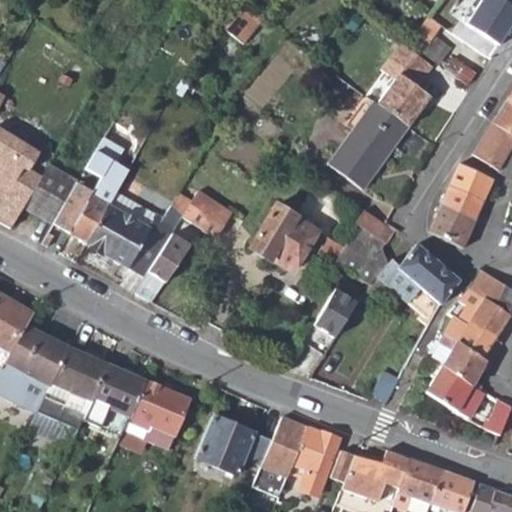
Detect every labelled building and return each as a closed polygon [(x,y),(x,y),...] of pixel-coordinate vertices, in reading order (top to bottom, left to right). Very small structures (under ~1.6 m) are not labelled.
[(439,0),(426,18),(438,27),(445,32),(467,0),(439,0)] [(242,3),(224,27),(245,42),(263,19),(242,3)] [(449,45),(433,34),(421,51),(437,61),(449,45)] [(443,69),(466,84),(474,74),(452,57),(443,69)] [(403,65),(376,102),(409,125),(428,96),(415,87),(422,79),(403,65)] [(404,124),(363,93),(358,90),(348,103),(359,112),(322,161),(358,187),(404,124)] [(511,103),(508,100),(493,124),(511,136),(511,103)] [(511,136),(493,124),(474,156),(499,173),(511,145),(511,136)] [(38,154),(12,138),(0,130),(0,189),(7,194),(0,205),(0,223),(10,229),(22,209),(41,177),(29,169),(38,154)] [(511,145),(499,173),(511,180),(511,145)] [(108,169),(122,177),(133,158),(127,154),(125,158),(118,153),(108,169)] [(492,180),(459,165),(449,186),(483,202),(487,194),(491,182),(492,180)] [(22,209),(50,225),(74,183),(75,182),(47,166),(41,177),(22,209)] [(114,191),(98,181),(91,193),(67,234),(84,243),(114,191)] [(74,183),(50,225),(67,234),(91,193),(74,183)] [(483,202),(449,186),(438,208),(473,223),(483,202)] [(82,245),(141,278),(164,244),(182,217),(183,215),(171,206),(159,223),(150,217),(152,213),(114,191),(84,243),(82,245)] [(191,202),(178,194),(171,206),(183,215),(182,217),(200,229),(213,238),(230,214),(198,192),(191,202)] [(293,271),(317,233),(275,206),(247,250),(267,262),(270,257),(293,271)] [(427,232),(461,247),(473,223),(438,208),(427,232)] [(385,243),(390,229),(368,214),(364,211),(355,225),(357,225),(385,243)] [(365,289),(366,289),(385,267),(378,252),(385,243),(357,225),(342,250),(332,266),(353,279),(365,289)] [(317,257),(332,266),(342,250),(327,240),(317,257)] [(182,255),(164,244),(141,278),(159,289),(182,255)] [(417,287),(439,305),(458,281),(414,244),(399,266),(391,260),(385,267),(366,289),(365,289),(354,307),(360,311),(365,304),(371,308),(385,288),(404,304),(417,287)] [(468,289),(510,317),(511,307),(511,290),(479,269),(468,289)] [(358,290),(347,283),(332,310),(343,316),(358,290)] [(510,317),(468,289),(457,303),(465,308),(458,321),(467,327),(469,322),(495,340),(510,317)] [(0,366),(23,328),(32,314),(0,295),(0,366)] [(469,322),(467,327),(458,321),(453,318),(442,337),(481,362),(495,340),(469,322)] [(0,366),(0,370),(49,394),(51,388),(69,348),(23,328),(0,366)] [(449,352),(441,366),(471,387),(485,365),(481,362),(442,337),(437,344),(449,352)] [(428,358),(441,366),(449,352),(437,344),(428,358)] [(51,388),(91,406),(109,365),(69,348),(51,388)] [(83,422),(120,438),(127,421),(144,380),(109,365),(91,406),(88,412),(83,422)] [(469,421),(483,395),(471,387),(441,366),(424,394),(444,408),(452,414),(469,421)] [(372,394),(386,403),(399,379),(386,371),(372,394)] [(188,399),(144,380),(127,421),(146,430),(143,439),(151,443),(157,429),(173,435),(188,399)] [(43,405),(83,422),(88,412),(91,406),(51,388),(49,394),(43,405)] [(511,411),(505,408),(490,430),(504,436),(511,422),(511,411)] [(245,459),(262,466),(272,441),(212,417),(194,460),(237,477),(245,459)] [(307,429),(280,417),(272,441),(262,466),(255,481),(281,493),(292,467),(295,460),(307,429)] [(314,500),(334,450),(337,440),(307,428),(307,429),(295,460),(292,467),(304,472),(296,492),(314,500)] [(387,485),(399,490),(410,461),(386,451),(380,464),(354,458),(343,485),(341,490),(379,504),(387,485)] [(329,479),(343,485),(354,458),(340,453),(329,479)] [(410,500),(430,507),(442,473),(410,461),(399,490),(393,505),(406,510),(410,500)] [(430,507),(445,511),(463,511),(474,484),(442,473),(430,507)] [(471,511),(511,511),(511,498),(495,493),(479,488),(471,511)]
